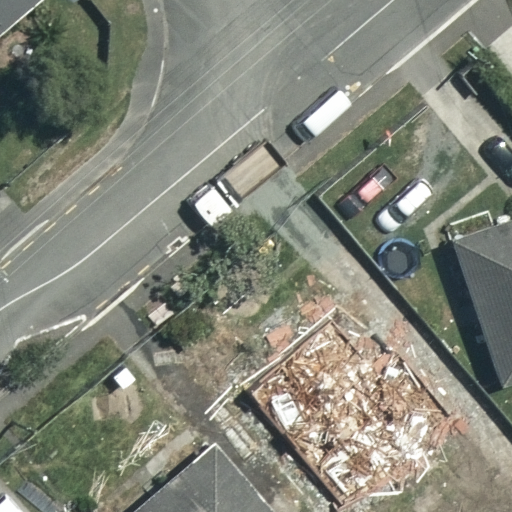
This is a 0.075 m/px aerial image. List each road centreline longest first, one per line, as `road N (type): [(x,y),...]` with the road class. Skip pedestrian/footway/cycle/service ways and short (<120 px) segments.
road 1 (residential): [(296,80),(0,328)]
road 2 (residential): [(390,0),(296,80)]
